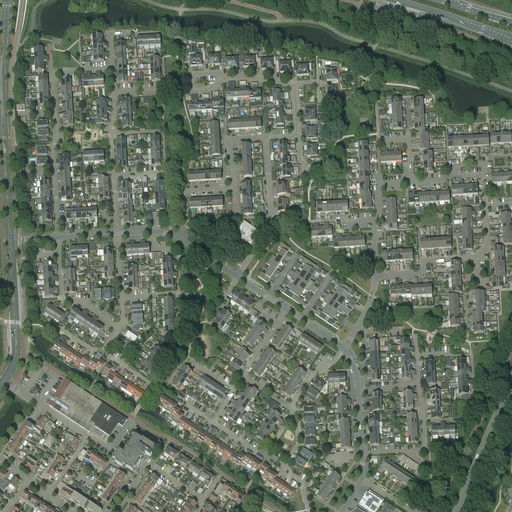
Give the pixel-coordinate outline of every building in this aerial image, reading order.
[(98,36),(98,33),(92,33),(93,41),(103,41),(103,36),(98,36)] [(204,49),(195,49),(195,53),(196,67),(202,66),(202,61),(205,60),(204,55),(204,49)] [(195,53),(187,53),(187,61),(190,61),(190,67),(196,67),(195,53)] [(232,69),(231,59),(226,59),(225,53),(222,54),(222,59),(222,60),(223,63),(226,63),(226,69),(232,69)] [(208,66),(214,66),(213,56),(208,56),(207,54),(204,55),(205,60),(208,60),(208,66)] [(214,66),(220,65),(219,60),(222,60),(222,59),(222,54),(219,54),(219,55),(213,56),(214,66)] [(249,55),(240,55),(240,57),(240,62),(243,62),(243,68),(249,68),(249,58),(249,55)] [(258,59),(258,55),(254,56),(255,57),(249,58),(249,68),(255,67),(255,62),(258,61),(258,59)] [(240,62),(240,57),(237,57),(237,58),(231,59),(232,69),(238,68),(237,63),(240,62)] [(275,62),(276,62),(275,58),(272,58),(272,60),(267,60),(267,70),(273,70),(273,64),(276,64),(275,62)] [(261,70),(267,70),(267,60),(261,60),(261,59),(258,59),(258,61),(258,65),(261,65),(261,70)] [(293,65),(293,61),(290,61),(290,63),(284,63),(285,73),(291,73),(290,67),(293,67),(293,65)] [(279,73),(285,73),(284,63),(279,63),(279,62),(276,62),(275,62),(276,64),(276,68),(279,68),(279,73)] [(302,66),(303,76),(309,76),(308,70),(311,70),(311,64),(308,64),(308,66),(302,66)] [(297,76),(303,76),(302,66),(296,66),(296,65),(293,65),(293,67),(294,71),(297,71),(297,76)] [(326,75),(336,75),(336,69),(338,69),(338,66),(332,66),(332,69),(326,70),(326,75)] [(337,81),(336,75),(326,75),(327,81),(332,81),(333,84),(338,84),(338,80),(337,81)] [(71,87),(71,80),(65,80),(66,82),(60,83),(61,88),(71,87)] [(338,84),(333,84),(333,87),(327,87),(327,93),(337,92),(337,87),(339,87),(338,84)] [(338,98),(337,92),(327,93),(328,99),(333,99),(333,102),(339,101),(339,98),(338,98)] [(305,116),(315,116),(315,110),(316,110),(316,107),(310,107),(310,110),(305,110),(305,116)] [(90,120),(86,121),(86,123),(86,125),(90,125),(98,125),(102,124),(103,124),(106,124),(106,121),(107,121),(107,116),(97,117),(97,121),(92,122),(90,120)] [(315,116),(305,116),(305,122),(306,122),(311,122),(311,125),(317,124),(322,124),(322,121),(318,121),(318,118),(315,118),(315,116)] [(74,126),(73,118),(63,119),(63,124),(68,124),(68,126),(74,126)] [(287,119),(276,120),(276,126),(277,129),(284,129),(284,126),(284,122),(287,122),(287,119)] [(48,126),(48,121),(37,122),(37,128),(39,128),(39,131),(47,131),(46,126),(48,126)] [(317,124),(311,125),(311,128),(306,128),(306,134),(316,133),(320,133),(320,127),(317,127),(317,124)] [(47,131),(39,131),(38,132),(38,137),(39,137),(39,141),(47,141),(47,135),(49,135),(48,131),(47,131)] [(316,139),(316,133),(306,134),(306,140),(312,139),(312,142),(318,142),(318,139),(316,139)] [(279,146),(278,146),(278,149),(279,149),(290,149),(290,146),(287,146),(287,143),(286,141),(279,141),(279,144),(279,146)] [(318,142),(312,142),(312,145),(307,145),(307,151),(317,151),(317,145),(318,145),(318,142)] [(46,152),(45,146),(37,147),(37,151),(36,151),(37,157),(38,157),(46,156),(47,156),(47,152),(46,152)] [(317,151),(307,151),(307,157),(311,157),(311,160),(313,160),(319,160),(319,156),(317,156),(317,151)] [(69,155),(65,155),(64,155),(64,158),(59,158),(59,163),(69,163),(69,155)] [(46,161),(46,156),(38,157),(38,160),(37,160),(37,166),(48,166),(48,161),(46,161)] [(291,180),(290,178),(290,174),(294,174),(294,172),(282,172),(283,181),(291,180)] [(104,179),(103,176),(98,177),(99,185),(109,184),(109,179),(104,179)] [(284,184),(276,184),(276,188),(277,188),(277,190),(287,189),(290,189),(289,185),(289,184),(290,184),(290,180),(283,181),(284,184)] [(277,192),(276,192),(277,196),(283,195),(284,195),(284,198),(291,198),(291,195),(290,194),(290,189),(287,189),(277,190),(277,192)] [(66,199),(66,202),(72,201),(71,194),(61,194),(61,199),(66,199)] [(110,199),(109,194),(99,195),(100,203),(105,202),(105,200),(110,199)] [(285,201),(277,202),(277,205),(278,205),(278,207),(288,206),(291,206),(291,202),(296,201),(296,197),(294,197),(291,198),(284,198),(285,201)] [(288,212),(288,206),(278,207),(278,209),(277,209),(278,213),(285,212),(285,215),(292,215),(292,212),(288,212)] [(232,237),(250,249),(261,233),(243,221),(232,237)] [(329,223),(326,224),(327,237),(332,237),(332,236),(333,236),(333,235),(335,235),(334,227),(332,227),(329,227),(329,223)] [(281,243),(277,248),(282,251),(279,255),(288,260),(289,258),(286,256),(290,249),(281,243)] [(286,262),(288,260),(279,255),(277,259),(272,256),(269,260),(278,266),(283,260),(286,262)] [(303,271),(308,274),(314,265),(300,256),(298,259),(303,262),(301,264),(306,267),(303,271)] [(274,273),(278,266),(269,260),(266,265),(271,268),(268,272),(276,277),(278,275),(274,273)] [(321,274),(325,277),(327,274),(314,265),(308,274),(313,277),(315,273),(320,276),(321,274)] [(302,282),(308,274),(303,271),(301,275),(296,272),(295,273),(290,270),(289,273),(302,282)] [(275,279),(276,277),(268,272),(265,276),(261,273),(258,277),(267,284),(271,277),(275,279)] [(289,273),(287,276),(291,279),(290,281),(292,282),(290,285),(292,287),(292,288),(297,291),(302,282),(289,273)] [(313,277),(308,274),(302,282),(316,291),(318,288),(313,286),(314,284),(310,281),(313,277)] [(339,288),(336,292),(341,296),(347,287),(333,278),(331,281),(336,284),(334,285),(339,288)] [(316,291),(302,282),(297,291),(301,294),(304,290),(309,293),(310,291),(314,294),(316,291)] [(330,291),(333,287),(328,283),(325,288),(330,291)] [(105,299),(104,291),(101,291),(101,290),(98,290),(98,288),(96,287),(92,287),(92,296),(95,295),(96,301),(100,301),(100,299),(105,299)] [(284,290),(279,287),(277,290),(291,299),(297,291),(292,288),(289,292),(285,289),(284,290)] [(347,287),(341,296),(346,299),(348,295),(353,298),(354,296),(358,299),(360,296),(347,287)] [(104,290),(104,291),(105,299),(105,300),(110,300),(110,299),(115,298),(115,290),(110,291),(110,289),(104,290)] [(231,302),(230,304),(234,306),(235,304),(243,292),(241,291),(239,294),(237,293),(231,301),(231,302)] [(301,294),(297,291),(291,299),(305,308),(307,306),(302,303),(303,301),(299,298),(301,294)] [(243,292),(235,304),(240,307),(245,298),(243,297),(245,294),(246,293),(243,292)] [(335,304),(341,296),(336,292),(334,296),(329,293),(328,295),(323,292),(322,295),(335,304)] [(325,309),(330,313),(335,304),(322,295),(320,298),(324,301),(323,302),(328,305),(325,309)] [(245,298),(240,307),(244,310),(252,298),(250,296),(249,297),(248,300),(245,298)] [(341,296),(335,304),(349,313),(351,310),(346,307),(347,306),(343,303),(346,299),(341,296)] [(252,298),(244,310),(248,313),(251,308),(254,304),(252,303),(253,300),(254,299),(252,298)] [(44,313),(49,316),(57,305),(55,303),(53,307),(50,305),(44,313)] [(349,313),(335,304),(330,313),(334,316),(337,312),(341,315),(343,313),(347,316),(349,313)] [(59,306),(57,305),(49,316),(54,319),(59,312),(56,310),(59,306)] [(133,315),(141,315),(141,311),(142,311),(142,305),(131,306),(132,310),(133,310),(133,315)] [(70,316),(72,318),(70,320),(73,322),(75,320),(80,312),(75,309),(70,316)] [(312,309),(310,312),(324,321),(330,313),(325,309),(322,313),(318,310),(317,312),(312,309)] [(82,314),(80,312),(75,320),(79,323),(87,312),(85,310),(82,314)] [(218,310),(217,312),(229,320),(232,316),(225,311),(223,310),(222,312),(219,311),(218,310)] [(59,312),(54,319),(59,323),(64,315),(59,312)] [(86,317),(89,313),(87,312),(79,323),(84,326),(89,318),(86,317)] [(217,312),(215,314),(216,315),(219,316),(217,319),(226,324),(229,320),(217,312)] [(334,316),(330,313),(324,321),(338,330),(340,327),(335,324),(336,323),(332,320),(334,316)] [(133,315),(132,315),(132,320),(133,320),(134,325),(134,326),(132,329),(138,333),(140,329),(142,329),(142,325),(143,325),(143,321),(143,315),(141,315),(133,315)] [(92,320),(89,318),(84,326),(89,329),(96,318),(94,317),(92,320)] [(96,323),(97,320),(98,319),(96,318),(89,329),(94,332),(99,325),(96,323)] [(217,319),(214,323),(219,326),(217,328),(222,331),(224,332),(228,326),(226,325),(226,324),(217,319)] [(255,319),(252,323),(255,325),(267,333),(269,331),(265,329),(266,326),(258,321),(257,320),(255,319)] [(104,328),(99,325),(94,332),(98,336),(104,328)] [(252,329),(261,335),(262,333),(266,335),(267,333),(255,325),(252,329)] [(285,326),(282,330),(290,336),(293,331),(285,326)] [(165,331),(163,331),(163,336),(168,336),(172,336),(172,333),(175,333),(174,327),(165,328),(165,331)] [(249,334),(262,342),(263,340),(259,337),(261,335),(252,329),(249,334)] [(125,337),(126,338),(133,343),(134,343),(138,338),(137,338),(139,334),(132,330),(129,335),(128,334),(125,337)] [(287,340),(290,336),(282,330),(280,333),(276,331),(275,333),(287,340)] [(284,345),(287,340),(275,333),(274,335),(278,337),(276,340),(284,345)] [(247,338),(255,343),(257,341),(260,343),(262,342),(249,334),(247,338)] [(298,342),(303,345),(309,336),(307,335),(306,336),(303,334),(298,342)] [(313,341),(311,339),(310,339),(311,337),(309,336),(303,345),(308,348),(313,341)] [(131,346),(133,343),(126,338),(123,343),(122,342),(120,345),(129,351),(132,346),(131,346)] [(247,338),(242,344),(247,347),(248,345),(252,348),(255,343),(247,338)] [(280,350),(284,345),(276,340),(272,345),(280,350)] [(60,352),(64,345),(58,341),(52,350),(53,348),(60,352)] [(308,348),(313,352),(319,342),(317,341),(316,342),(313,341),(308,348)] [(321,344),(319,342),(313,352),(317,355),(323,347),(320,345),(321,344)] [(71,350),(64,345),(60,352),(66,357),(71,350)] [(152,352),(160,357),(163,352),(155,347),(152,352)] [(242,348),(238,355),(246,360),(249,356),(245,353),(246,351),(242,348)] [(265,354),(273,359),(276,354),(268,349),(265,354)] [(71,350),(66,357),(73,361),(77,354),(71,350)] [(149,357),(160,365),(162,362),(158,360),(160,357),(152,352),(149,357)] [(84,358),(77,354),(73,361),(79,365),(80,363),(84,358)] [(270,363),(273,359),(265,354),(263,356),(262,355),(260,357),(270,363)] [(235,359),(245,365),(246,363),(245,362),(246,360),(238,355),(235,359)] [(87,368),(88,366),(91,361),(85,356),(84,358),(80,363),(87,368)] [(146,362),(154,367),(156,364),(159,366),(160,365),(149,357),(146,362)] [(259,363),(266,368),(270,363),(260,357),(259,360),(260,360),(259,363)] [(93,359),(91,361),(88,366),(95,370),(99,363),(93,359)] [(232,363),(241,369),(242,367),(243,368),(245,365),(235,359),(232,363)] [(95,370),(99,373),(105,364),(100,361),(99,363),(95,370)] [(143,366),(154,374),(156,372),(152,370),(154,367),(146,362),(143,366)] [(229,367),(239,374),(241,372),(239,371),(241,369),(232,363),(229,367)] [(263,373),(266,368),(259,363),(257,366),(255,365),(254,367),(263,373)] [(119,367),(115,365),(114,367),(113,369),(112,370),(111,371),(106,378),(113,382),(118,375),(114,373),(115,372),(119,367)] [(108,366),(102,375),(106,378),(111,371),(112,370),(113,369),(108,366)] [(140,371),(147,377),(149,374),(153,376),(154,374),(143,366),(140,371)] [(189,376),(192,372),(192,371),(184,366),(182,369),(181,368),(180,370),(189,376)] [(226,372),(233,377),(235,378),(236,375),(238,376),(239,374),(229,367),(226,372)] [(263,373),(254,367),(253,369),(254,370),(252,373),(260,378),(263,373)] [(295,373),(303,378),(306,374),(298,368),(295,373)] [(179,373),(178,376),(186,381),(187,378),(190,381),(192,378),(189,376),(180,370),(178,373),(179,373)] [(295,373),(292,378),(301,384),(302,382),(301,381),(303,378),(295,373)] [(119,386),(124,379),(118,375),(113,382),(119,386)] [(182,386),(186,381),(178,376),(176,379),(175,378),(173,380),(182,386)] [(205,378),(200,386),(204,389),(210,379),(208,378),(207,379),(205,378)] [(288,383),(296,388),(298,385),(299,386),(301,384),(292,378),(288,383)] [(131,384),(124,379),(119,386),(126,391),(131,384)] [(213,381),(210,379),(204,389),(208,392),(214,383),(212,382),(213,381)] [(179,391),(182,386),(173,380),(172,382),(173,383),(171,386),(179,391)] [(314,385),(312,389),(318,394),(320,390),(321,391),(325,386),(326,384),(321,381),(319,383),(316,380),(313,384),(314,385)] [(58,412),(90,433),(94,427),(110,437),(118,425),(123,427),(127,420),(77,387),(68,381),(55,400),(63,405),(58,412)] [(214,383),(208,392),(213,395),(219,385),(217,383),(216,385),(214,383)] [(288,383),(285,388),(294,394),(296,391),(294,391),(296,388),(288,383)] [(132,395),(137,388),(131,384),(126,391),(132,395)] [(221,386),(219,385),(213,395),(211,397),(215,400),(217,397),(222,389),(220,387),(221,386)] [(144,392),(137,388),(132,395),(139,399),(138,401),(144,392)] [(247,388),(245,392),(253,398),(257,392),(258,391),(253,388),(252,391),(248,388),(247,388)] [(282,393),(287,396),(290,398),(292,395),(293,396),(294,394),(285,388),(282,393)] [(318,394),(312,389),(310,388),(308,392),(309,393),(306,397),(313,402),(315,398),(316,399),(319,394),(318,394)] [(222,389),(217,397),(223,402),(226,397),(224,396),(226,392),(222,389)] [(253,398),(245,392),(243,395),(239,392),(238,394),(250,402),(253,398)] [(239,401),(248,406),(250,402),(238,394),(237,396),(240,398),(239,401)] [(163,406),(168,400),(163,397),(157,406),(162,409),(163,406)] [(55,400),(50,407),(58,412),(63,405),(55,400)] [(162,409),(166,412),(172,403),(168,400),(163,406),(162,409)] [(234,401),(233,403),(245,411),(248,413),(251,408),(250,408),(248,406),(239,401),(237,403),(235,401),(234,401)] [(177,406),(172,403),(166,412),(171,415),(175,408),(176,408),(177,406)] [(245,411),(233,403),(231,405),(235,407),(233,409),(244,416),(246,414),(244,412),(245,411)] [(304,417),(313,417),(313,413),(314,413),(314,407),(303,408),(303,412),(304,412),(304,417)] [(169,417),(174,420),(179,413),(180,411),(176,408),(175,408),(171,415),(169,417)] [(228,409),(227,411),(239,419),(241,420),(244,416),(233,409),(232,411),(229,410),(228,409)] [(283,421),(282,421),(280,419),(281,416),(284,413),(279,409),(276,413),(273,411),(270,415),(282,423),(283,421)] [(239,419),(227,411),(226,413),(229,415),(227,418),(236,424),(239,419)] [(183,416),(179,413),(174,420),(172,421),(177,425),(182,417),(182,418),(183,416)] [(40,419),(39,421),(50,428),(53,424),(49,421),(51,418),(45,415),(43,417),(41,420),(40,419)] [(281,425),(282,423),(270,415),(267,419),(276,425),(277,423),(281,425)] [(177,425),(184,429),(188,422),(182,418),(182,417),(177,425)] [(313,417),(304,417),(303,417),(304,422),(305,422),(305,427),(314,427),(313,423),(315,423),(314,417),(313,417)] [(264,424),(276,432),(278,430),(274,427),(276,425),(267,419),(264,424)] [(50,428),(39,421),(38,423),(39,423),(37,426),(47,433),(50,428)] [(26,422),(23,427),(34,434),(36,432),(33,430),(34,428),(26,422)] [(184,429),(190,433),(195,426),(188,422),(184,429)] [(261,428),(270,434),(271,431),(275,434),(276,432),(264,424),(261,428)] [(201,430),(195,426),(190,433),(197,437),(201,430)] [(23,427),(20,431),(28,437),(30,434),(33,436),(34,434),(23,427)] [(314,427),(305,427),(305,433),(304,433),(304,437),(306,437),(314,437),(315,437),(315,430),(314,430),(314,427)] [(259,432),(271,440),(272,438),(269,436),(270,434),(261,428),(259,432)] [(197,437),(203,442),(208,435),(201,430),(197,437)] [(20,431),(17,436),(25,441),(28,437),(20,431)] [(266,440),(268,442),(269,442),(271,440),(259,432),(256,437),(264,442),(266,440)] [(68,434),(65,439),(77,446),(78,445),(77,444),(79,441),(80,438),(76,435),(74,438),(68,434)] [(203,442),(210,446),(214,439),(208,435),(203,442)] [(17,436),(14,440),(22,446),(25,441),(17,436)] [(153,445),(146,441),(145,442),(136,436),(135,438),(134,437),(123,453),(118,450),(116,453),(117,453),(113,460),(116,462),(115,463),(122,467),(123,466),(126,468),(127,467),(133,472),(135,468),(136,469),(146,454),(150,457),(152,455),(152,454),(156,448),(153,446),(153,445)] [(314,440),(314,437),(306,437),(306,442),(305,442),(305,447),(316,446),(315,440),(314,440)] [(65,439),(62,443),(73,450),(75,447),(76,448),(77,446),(65,439)] [(221,443),(214,439),(210,446),(216,450),(221,443)] [(11,442),(9,444),(19,450),(22,446),(14,440),(13,443),(11,442)] [(62,443),(59,448),(71,455),(72,454),(71,453),(73,450),(62,443)] [(216,450),(223,455),(227,448),(221,443),(216,450)] [(9,444),(8,446),(10,447),(8,450),(9,450),(16,455),(18,456),(21,451),(19,450),(9,444)] [(164,453),(169,457),(174,449),(171,447),(170,448),(168,447),(164,453)] [(56,452),(66,458),(67,459),(69,456),(70,457),(71,455),(59,448),(56,452)] [(234,452),(227,448),(223,455),(229,459),(234,452)] [(174,449),(169,457),(174,460),(178,454),(177,453),(177,452),(174,449)] [(302,454),(300,458),(306,463),(309,459),(309,460),(313,455),(304,449),(301,453),(302,454)] [(8,456),(16,461),(19,456),(18,456),(16,455),(9,450),(8,452),(10,453),(8,456)] [(83,451),(78,458),(83,462),(85,459),(84,459),(89,452),(87,451),(86,452),(83,451)] [(85,459),(89,462),(95,452),(94,451),(92,453),(90,451),(89,452),(84,459),(85,459)] [(97,453),(95,452),(89,462),(93,465),(99,457),(96,455),(97,453)] [(229,459),(236,463),(240,456),(234,452),(229,459)] [(240,466),(242,464),(241,464),(246,457),(241,454),(240,456),(236,463),(240,466)] [(54,460),(61,465),(64,461),(57,455),(54,460)] [(180,455),(174,464),(179,467),(181,465),(186,457),(183,455),(182,456),(180,455)] [(247,455),(246,457),(241,464),(242,464),(246,467),(252,458),(247,455)] [(93,465),(98,468),(104,458),(103,457),(101,459),(99,457),(93,465)] [(186,457),(181,465),(186,468),(190,462),(189,461),(189,460),(186,457)] [(297,462),(294,466),(301,471),(304,472),(306,469),(304,468),(307,463),(306,463),(300,458),(298,457),(296,461),(297,462)] [(23,466),(27,469),(33,461),(28,458),(27,459),(24,458),(21,463),(23,465),(23,466)] [(82,463),(83,462),(78,458),(73,466),(75,468),(74,470),(76,471),(79,468),(82,463)] [(106,459),(104,458),(98,468),(103,471),(107,464),(108,463),(105,461),(106,459)] [(246,467),(250,470),(256,461),(252,458),(246,467)] [(51,464),(58,470),(61,465),(54,460),(51,464)] [(37,464),(33,461),(27,469),(32,472),(33,471),(35,472),(36,471),(39,467),(36,465),(37,464)] [(261,464),(256,461),(250,470),(255,473),(261,464)] [(385,471),(390,464),(385,461),(380,468),(385,471)] [(188,469),(193,473),(198,465),(195,463),(194,464),(192,463),(188,469)] [(51,464),(48,469),(57,475),(59,474),(57,472),(58,470),(51,464)] [(395,467),(390,464),(385,471),(388,473),(387,475),(389,476),(395,467)] [(198,465),(193,473),(198,476),(202,470),(201,469),(201,468),(198,465)] [(259,474),(263,477),(268,470),(269,468),(264,465),(259,474)] [(45,467),(42,472),(45,473),(51,478),(52,479),(54,476),(56,477),(57,475),(48,469),(47,469),(45,467)] [(400,470),(395,467),(389,476),(391,477),(392,476),(395,478),(400,470)] [(114,468),(111,473),(114,474),(113,475),(115,476),(123,481),(126,476),(118,471),(117,470),(116,470),(114,468)] [(263,477),(262,479),(266,482),(272,473),(268,470),(263,477)] [(405,473),(400,470),(395,478),(398,480),(397,481),(399,482),(405,473)] [(39,476),(46,481),(48,479),(50,480),(51,478),(45,473),(42,471),(39,476)] [(200,477),(205,481),(210,473),(206,471),(206,472),(204,471),(200,477)] [(148,476),(147,478),(157,484),(160,480),(158,479),(160,476),(155,472),(153,475),(152,474),(150,477),(148,476)] [(332,472),(329,477),(337,482),(340,477),(332,472)] [(68,473),(63,481),(68,484),(74,474),(72,473),(71,475),(68,473)] [(210,473),(205,481),(210,484),(214,478),(212,476),(213,475),(210,473)] [(266,482),(271,485),(276,478),(277,476),(272,473),(266,482)] [(409,476),(405,473),(399,482),(401,484),(402,482),(404,484),(409,476)] [(115,476),(112,480),(120,486),(123,481),(115,476)] [(414,480),(409,476),(404,484),(409,487),(414,480)] [(329,477),(326,482),(335,488),(336,486),(335,485),(337,482),(329,477)] [(8,488),(8,487),(13,490),(15,487),(16,488),(19,483),(18,482),(19,481),(14,478),(11,483),(8,481),(5,486),(8,488)] [(148,481),(146,484),(154,489),(157,484),(147,478),(146,480),(148,481)] [(276,478),(271,485),(277,489),(282,482),(276,478)] [(109,485),(117,490),(120,486),(112,480),(109,485)] [(66,487),(68,484),(63,481),(58,489),(61,491),(59,493),(61,494),(66,487)] [(277,489),(284,493),(289,486),(282,482),(277,489)] [(326,482),(323,486),(331,492),(332,489),(334,490),(335,488),(326,482)] [(146,484),(143,488),(151,493),(154,489),(146,484)] [(220,484),(215,492),(220,495),(221,492),(226,485),(224,484),(223,486),(220,484)] [(227,484),(226,485),(221,492),(226,495),(232,485),(231,484),(229,486),(227,484)] [(109,485),(106,489),(114,495),(117,490),(109,485)] [(228,497),(230,498),(236,490),(233,489),(234,487),(232,485),(226,495),(224,498),(227,500),(228,497)] [(295,491),(289,486),(284,493),(287,496),(286,497),(289,499),(289,500),(295,491)] [(323,486),(320,491),(329,497),(330,495),(329,494),(331,492),(323,486)] [(62,499),(64,500),(70,490),(66,487),(61,494),(60,495),(63,497),(62,499)] [(143,488),(140,493),(148,498),(151,493),(143,488)] [(106,489),(103,494),(111,499),(114,495),(106,489)] [(70,490),(64,500),(66,501),(67,499),(69,501),(75,493),(70,490)] [(233,504),(235,501),(240,493),(236,490),(230,498),(233,500),(231,502),(233,504)] [(316,496),(324,501),(326,499),(328,500),(329,497),(320,491),(316,496)] [(367,510),(367,511),(368,510),(370,511),(375,511),(384,500),(370,491),(368,493),(367,492),(360,502),(361,502),(359,504),(367,510)] [(25,492),(20,500),(24,503),(31,493),(29,492),(28,494),(25,492)] [(213,505),(220,495),(215,492),(210,500),(212,502),(211,504),(213,505)] [(31,493),(24,503),(29,506),(34,498),(31,496),(33,494),(31,493)] [(69,501),(83,510),(88,502),(75,493),(69,501)] [(140,493),(137,497),(145,502),(148,498),(140,493)] [(240,493),(235,501),(233,504),(238,507),(245,496),(240,493)] [(105,501),(107,503),(108,504),(111,499),(103,494),(100,498),(105,501)] [(142,507),(145,502),(137,497),(134,502),(142,507)] [(197,504),(196,503),(198,501),(192,497),(190,500),(189,499),(186,503),(194,509),(197,504)] [(33,509),(39,501),(34,498),(29,506),(33,509)] [(38,511),(43,504),(39,501),(33,509),(38,511)] [(101,511),(102,511),(88,502),(83,510),(86,511),(101,511)] [(180,506),(188,511),(191,511),(194,509),(186,503),(183,502),(181,505),(179,504),(177,505),(180,507),(180,506)] [(393,511),(395,510),(396,509),(386,503),(383,508),(382,509),(383,509),(381,511),(393,511)]
